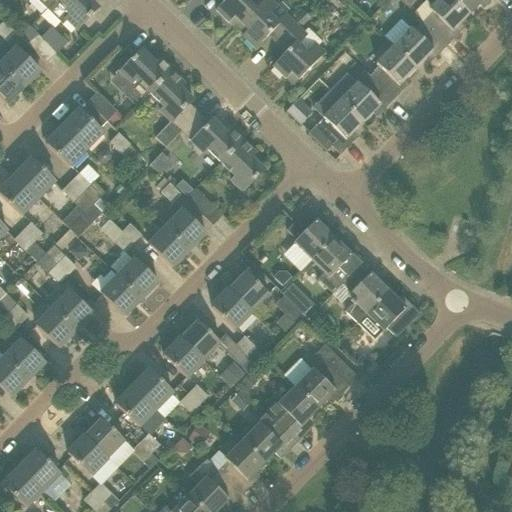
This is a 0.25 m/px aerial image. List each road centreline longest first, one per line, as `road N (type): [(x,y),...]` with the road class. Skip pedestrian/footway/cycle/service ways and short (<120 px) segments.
road 1 (residential): [(0,446),(102,345),(148,330),(306,163)]
road 2 (residential): [(258,511),(461,306)]
road 3 (residential): [(347,199),(511,23)]
road 4 (residential): [(306,163),(143,5)]
road 5 (residential): [(0,151),(143,5)]
road 6 (residential): [(461,306),(347,199)]
